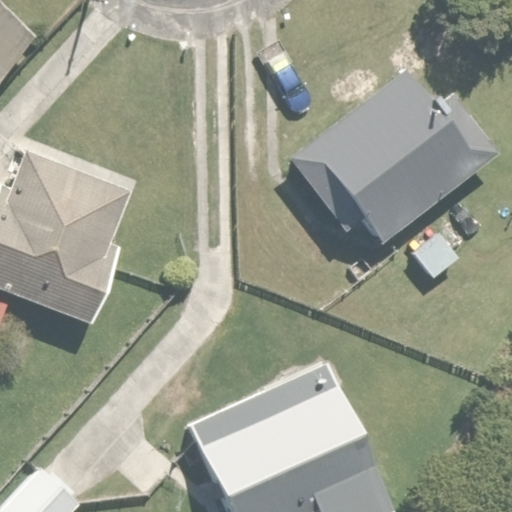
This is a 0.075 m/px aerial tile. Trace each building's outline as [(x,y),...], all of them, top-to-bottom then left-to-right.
[(0,0),(0,79),(44,30),(10,0),(0,0)] [(427,56),(296,151),(315,177),(327,169),(379,240),(498,154),(427,56)] [(0,183),(0,309),(12,279),(88,308),(112,246),(104,243),(125,190),(19,149),(5,185),(0,183)] [(402,511),(336,362),(196,425),(234,511),(319,511),(325,509),(326,511),(402,511)] [(42,462),(0,507),(0,511),(75,511),(86,501),(42,462)]
